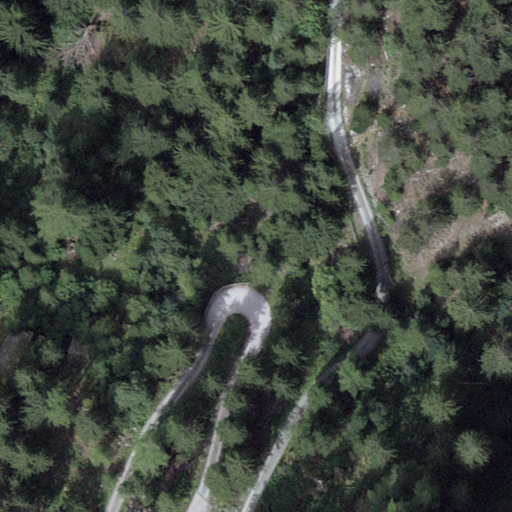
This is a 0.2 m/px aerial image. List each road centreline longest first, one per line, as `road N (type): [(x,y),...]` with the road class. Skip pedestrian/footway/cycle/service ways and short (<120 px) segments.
road 1 (track): [(342,0),(334,112),(378,244),(378,316),(367,341),(296,415),(246,511)]
road 2 (track): [(198,511),(237,376),(264,326),(258,306),(240,299),(220,311),(195,369),(148,425),(115,511)]
